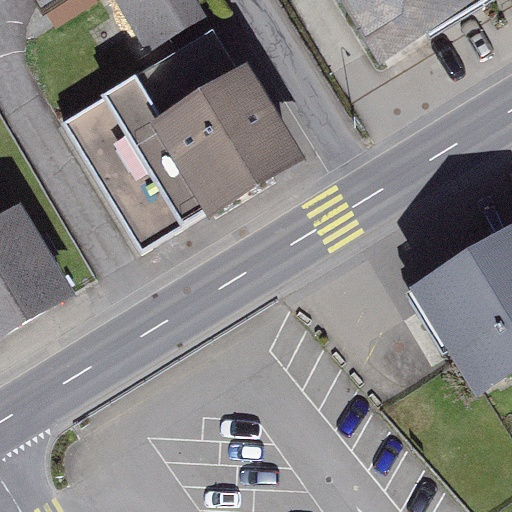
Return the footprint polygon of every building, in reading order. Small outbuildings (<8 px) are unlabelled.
[(178,0),(139,0),(116,12),(142,63),(196,36),(178,0)] [(333,0),(383,79),(511,0),(333,0)] [(207,57),(62,142),(134,264),(279,180),(207,57)] [(21,221),(0,233),(0,356),(76,310),(21,221)] [(511,246),(412,308),(479,416),(511,395),(511,246)]
